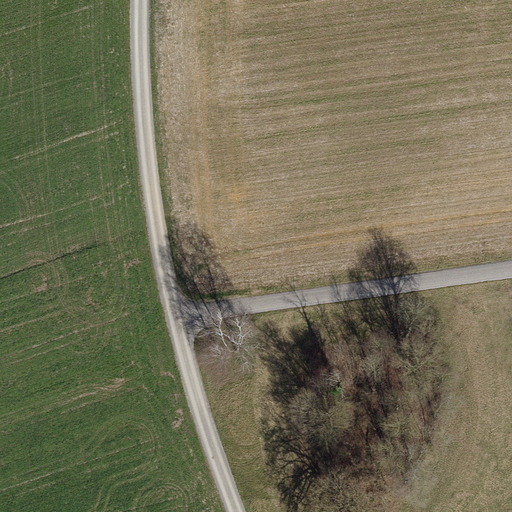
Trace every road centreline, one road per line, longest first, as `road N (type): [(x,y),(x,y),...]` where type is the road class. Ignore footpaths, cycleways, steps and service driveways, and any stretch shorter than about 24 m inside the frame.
road 1 (track): [(237,511),(171,317),(148,173),(140,0)]
road 2 (track): [(511,270),(171,317)]
